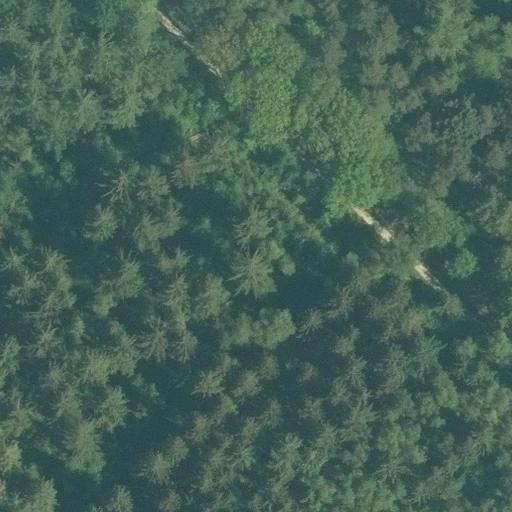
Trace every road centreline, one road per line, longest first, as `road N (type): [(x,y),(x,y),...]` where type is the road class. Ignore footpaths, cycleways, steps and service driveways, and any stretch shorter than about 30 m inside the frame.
road 1 (track): [(511,166),(138,511)]
road 2 (track): [(511,334),(163,0)]
